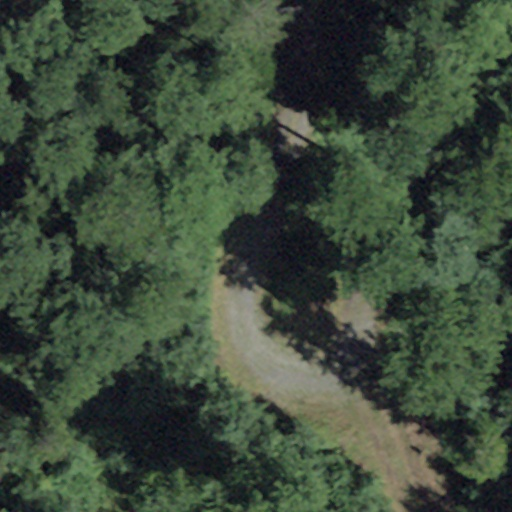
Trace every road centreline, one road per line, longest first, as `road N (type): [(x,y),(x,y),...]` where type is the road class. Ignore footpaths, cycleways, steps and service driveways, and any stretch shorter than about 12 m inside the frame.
road 1 (track): [(492,0),(341,347),(309,360),(287,354),(251,283),(309,91),(302,24),(290,0)]
road 2 (track): [(341,347),(385,432),(412,511)]
